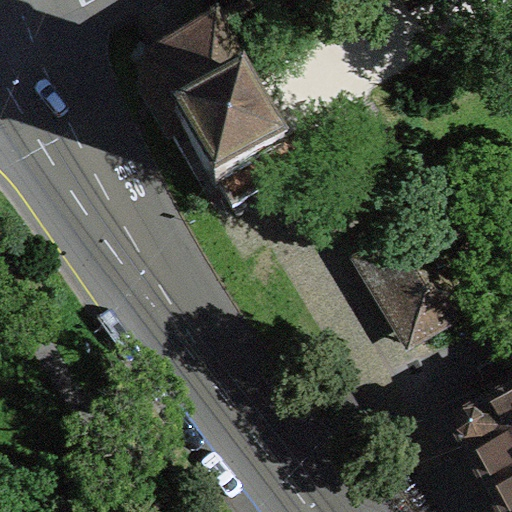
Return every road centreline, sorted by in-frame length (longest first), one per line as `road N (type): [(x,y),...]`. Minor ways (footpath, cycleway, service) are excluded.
road 1 (tertiary): [(0,71),(105,239),(267,450)]
road 2 (residential): [(267,450),(326,416),(511,337)]
